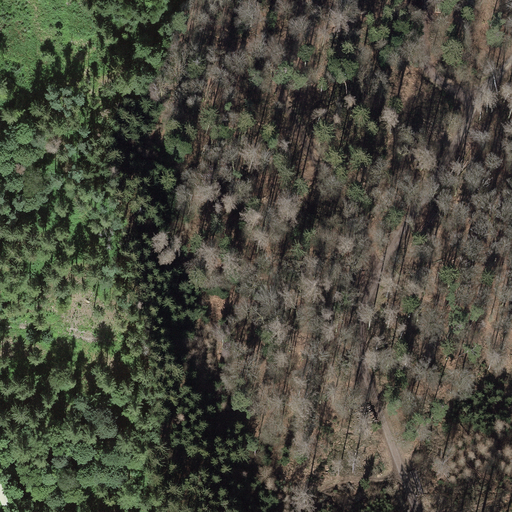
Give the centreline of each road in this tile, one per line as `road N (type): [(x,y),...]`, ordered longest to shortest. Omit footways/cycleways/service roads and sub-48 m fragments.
road 1 (track): [(511,60),(474,101),(365,299),(364,369),(414,511)]
road 2 (track): [(427,0),(426,67),(474,101)]
